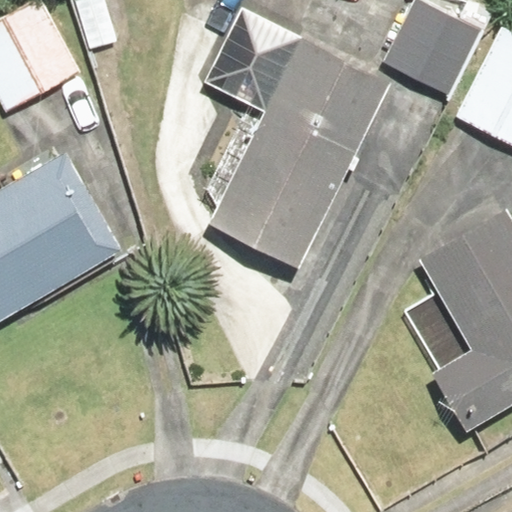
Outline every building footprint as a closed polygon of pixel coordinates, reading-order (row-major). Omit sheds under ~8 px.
[(51,0),(37,0),(0,20),(0,84),(14,111),(90,71),(51,0)] [(116,0),(80,0),(95,50),(129,40),(116,0)] [(412,0),(383,66),(405,77),(464,105),(496,37),(500,28),(439,0),(412,0)] [(211,185),(222,223),(316,267),(405,77),(383,66),(247,3),(211,79),(252,99),(211,185)] [(511,34),(500,28),(496,37),(464,105),(458,118),(511,143),(511,34)] [(73,149),(0,189),(0,324),(130,250),(73,149)] [(511,208),(429,258),(482,348),(446,369),(481,428),(511,409),(511,208)]
